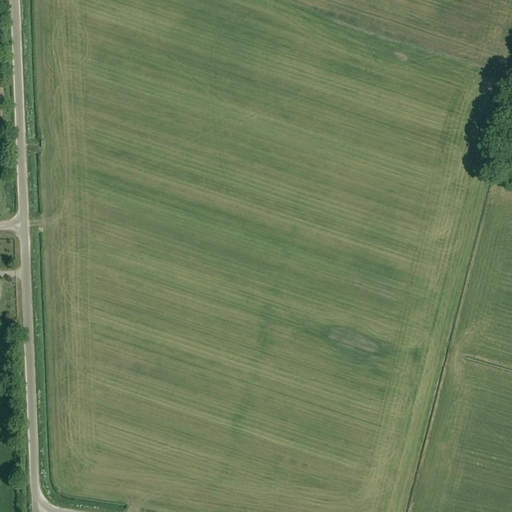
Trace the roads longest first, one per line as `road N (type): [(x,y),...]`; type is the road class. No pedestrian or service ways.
road 1 (unclassified): [(35,509),(23,225)]
road 2 (unclassified): [(23,225),(15,0)]
